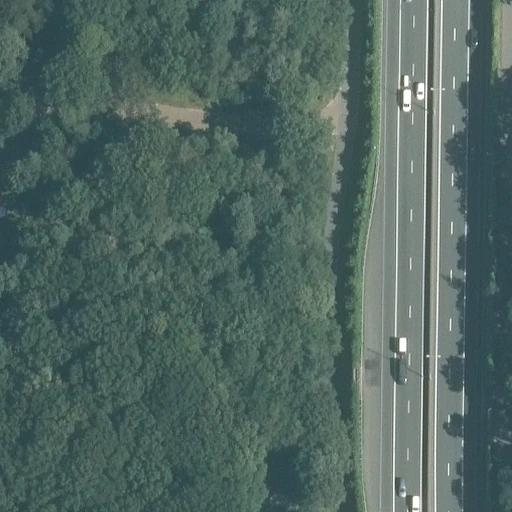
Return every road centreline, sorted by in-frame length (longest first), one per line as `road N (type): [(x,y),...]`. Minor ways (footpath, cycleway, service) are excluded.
road 1 (unclassified): [(494,511),(509,0)]
road 2 (motorway): [(407,0),(402,511)]
road 3 (motorway): [(461,511),(466,0)]
road 4 (unclassified): [(343,136),(347,0)]
